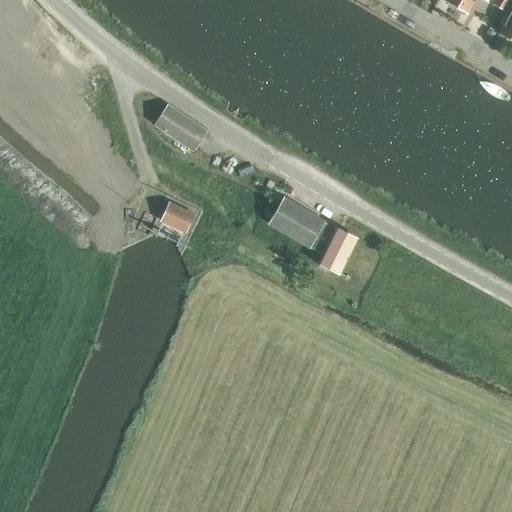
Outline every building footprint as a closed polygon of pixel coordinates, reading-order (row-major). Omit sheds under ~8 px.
[(447,0),(447,2),(467,13),(474,0),(485,0),(488,1),(488,0),(447,0)] [(505,11),(511,0),(495,0),(493,4),(505,11)] [(511,6),(499,33),(511,40),(511,6)] [(194,151),(200,143),(207,132),(168,105),(154,125),(194,151)] [(340,275),(358,239),(324,222),(325,222),(284,198),(268,225),(309,249),(311,246),(323,252),(318,263),(340,275)] [(194,215),(170,203),(161,221),(186,233),(194,215)]
